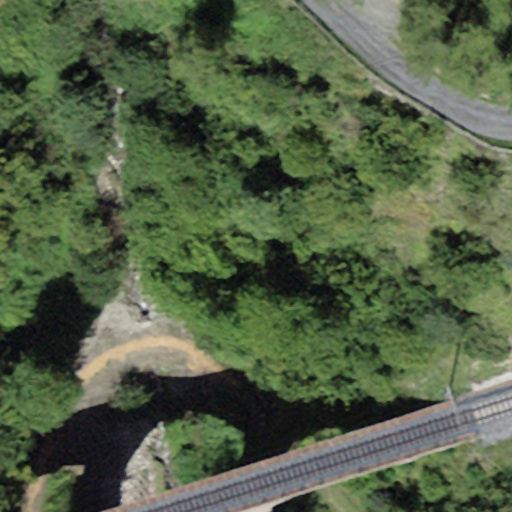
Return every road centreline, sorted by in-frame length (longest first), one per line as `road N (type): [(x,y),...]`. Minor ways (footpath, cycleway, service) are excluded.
road 1 (track): [(28,511),(49,437),(67,406),(114,355),(155,338),(186,343),(228,373),(355,511)]
road 2 (unclassified): [(511,124),(480,125),(429,104),(342,0)]
